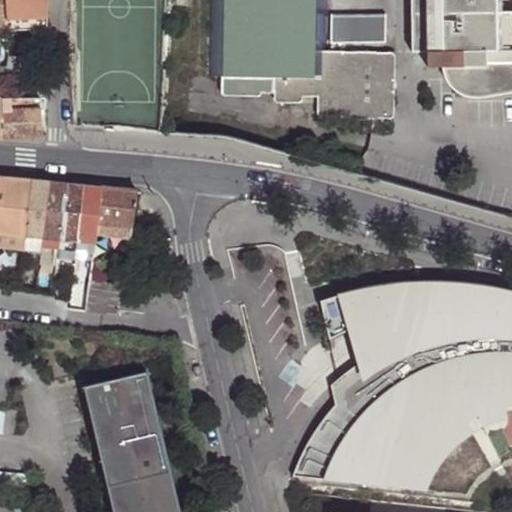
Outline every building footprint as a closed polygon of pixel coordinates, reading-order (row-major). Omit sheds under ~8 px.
[(0,0),(0,37),(9,37),(8,30),(8,29),(8,19),(5,0),(0,0)] [(46,16),(46,0),(5,0),(8,19),(46,16)] [(273,75),(274,90),(279,100),(307,99),(304,91),(321,91),(322,108),(327,115),(392,112),(397,105),(395,50),(395,48),(390,43),(326,45),(326,0),(207,0),(208,77),(221,77),(221,96),(263,96),(262,90),(262,76),(273,75)] [(409,0),(409,46),(424,46),(424,61),(439,61),(440,68),(442,74),(445,80),(450,85),(457,90),(463,92),(468,100),(511,97),(511,25),(489,26),(489,9),(495,9),(494,0),(409,0)] [(511,0),(494,0),(495,9),(489,9),(489,26),(511,25),(511,0)] [(388,9),(333,9),(333,37),(388,37),(388,9)] [(46,16),(8,19),(8,29),(8,30),(45,28),(46,16)] [(262,90),(274,90),(273,75),(262,76),(262,90)] [(40,98),(4,97),(5,136),(44,134),(40,98)] [(0,235),(25,237),(25,236),(32,182),(14,180),(0,178),(0,235)] [(25,236),(41,237),(47,184),(32,182),(25,236)] [(41,237),(59,239),(66,186),(47,184),(41,237)] [(59,239),(76,241),(82,187),(66,186),(59,239)] [(76,241),(93,242),(94,236),(99,189),(82,187),(76,241)] [(99,189),(94,236),(129,239),(132,226),(137,192),(99,189)] [(0,249),(23,252),(25,244),(25,237),(0,235),(0,249)] [(25,244),(40,246),(41,237),(25,236),(25,237),(25,244)] [(40,246),(59,246),(59,239),(41,237),(40,246)] [(57,265),(73,266),(75,258),(76,241),(59,239),(59,246),(57,265)] [(75,258),(92,259),(93,242),(76,241),(75,258)] [(92,273),(88,301),(103,304),(107,276),(92,273)] [(103,304),(101,314),(117,317),(123,278),(107,276),(103,304)] [(364,291),(314,304),(325,342),(370,329),(386,357),(335,382),(349,389),(331,414),(309,446),(299,461),(292,476),(402,488),(403,479),(407,466),(416,444),(427,427),(440,415),(454,404),(474,395),(491,391),(508,390),(511,390),(511,296),(500,293),(427,286),(364,291)] [(88,301),(87,312),(101,314),(103,304),(88,301)] [(186,511),(153,371),(82,388),(86,388),(115,511),(186,511)]
